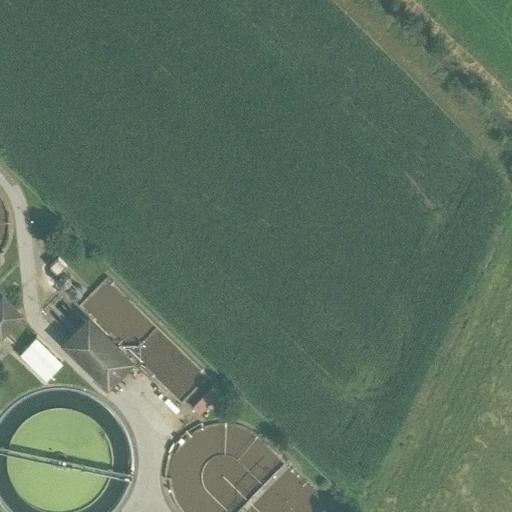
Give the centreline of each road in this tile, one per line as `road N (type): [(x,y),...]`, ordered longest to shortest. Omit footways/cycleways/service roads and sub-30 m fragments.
road 1 (track): [(369,511),(511,232)]
road 2 (track): [(511,104),(401,0)]
